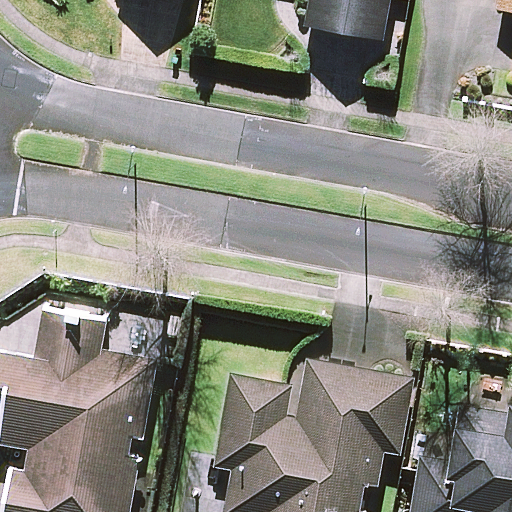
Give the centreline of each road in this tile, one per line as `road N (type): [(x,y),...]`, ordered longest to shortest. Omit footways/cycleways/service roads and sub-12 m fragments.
road 1 (tertiary): [(0,87),(108,117),(511,188)]
road 2 (tertiary): [(511,277),(0,194)]
